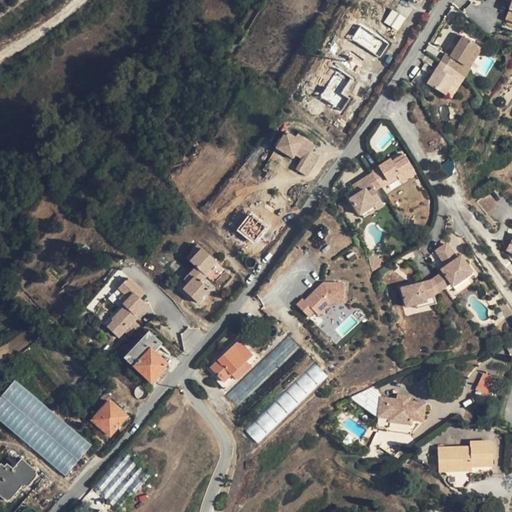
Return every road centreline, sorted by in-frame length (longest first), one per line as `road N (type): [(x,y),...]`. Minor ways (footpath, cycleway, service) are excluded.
road 1 (residential): [(384,102),(242,302),(175,376)]
road 2 (residential): [(384,102),(511,296)]
road 3 (residential): [(175,376),(52,511)]
road 4 (residential): [(175,376),(228,445),(207,511)]
